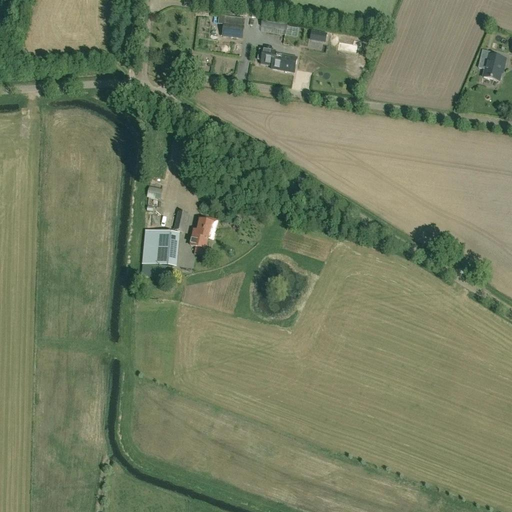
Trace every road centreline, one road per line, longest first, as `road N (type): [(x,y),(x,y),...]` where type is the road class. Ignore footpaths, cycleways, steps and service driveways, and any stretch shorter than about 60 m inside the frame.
road 1 (unclassified): [(511,312),(164,97)]
road 2 (unclassified): [(450,118),(189,77),(164,97)]
road 3 (unclassified): [(164,97),(116,84),(0,92)]
